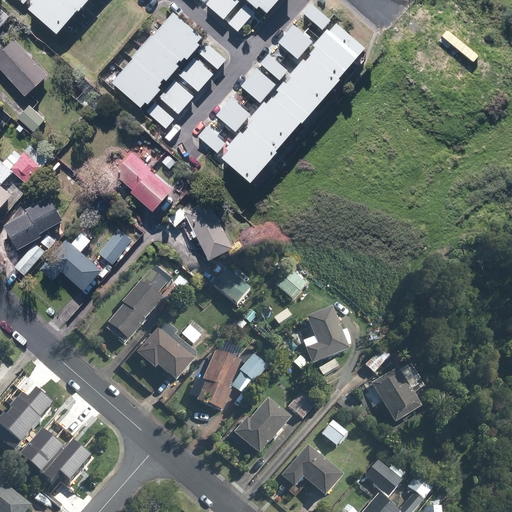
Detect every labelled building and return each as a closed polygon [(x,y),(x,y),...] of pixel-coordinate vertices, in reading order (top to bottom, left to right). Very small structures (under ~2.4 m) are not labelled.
[(87,15),(69,0),(40,0),(36,5),(39,7),(34,13),(64,38),(85,14),(86,15),(87,15)] [(69,0),(87,15),(99,0),(69,0)] [(213,0),(209,5),(228,21),(244,2),(241,0),(213,0)] [(247,0),(263,12),(265,10),(273,17),(287,0),(247,0)] [(307,15),(327,32),(335,22),(316,5),(307,15)] [(0,33),(13,18),(0,7),(0,33)] [(232,25),(242,33),(256,16),(247,8),(232,25)] [(160,39),(186,63),(188,64),(191,61),(193,63),(205,48),(203,46),(207,41),(180,17),(160,39)] [(315,57),(317,58),(345,83),(372,53),(341,26),(335,34),(332,31),(317,48),(320,51),(315,57)] [(298,28),(291,36),(310,53),(317,45),(298,28)] [(302,61),(310,53),(291,36),(284,45),(302,61)] [(160,39),(139,62),(168,88),(168,87),(167,85),(170,82),(172,84),(185,69),(183,67),(186,63),(160,39)] [(0,57),(0,65),(29,98),(52,78),(18,41),(0,57)] [(202,54),(222,71),(229,62),(210,45),(202,54)] [(264,65),(284,82),(291,74),(272,57),(264,65)] [(347,84),(345,83),(317,58),(311,64),(309,62),(294,79),(296,81),(291,86),(289,84),(281,93),(283,95),(278,100),(308,126),(309,127),(347,84)] [(182,76),(202,93),(218,76),(200,60),(190,71),(188,69),(182,76)] [(168,88),(139,62),(119,85),(147,111),(152,106),(154,107),(167,93),(164,91),(168,88)] [(259,69),(251,78),(272,96),(280,87),(259,69)] [(272,96),(251,78),(244,87),(264,105),(272,96)] [(163,99),(182,116),(199,98),(179,80),(163,99)] [(69,90),(80,101),(87,93),(76,83),(69,90)] [(235,100),(227,108),(247,125),(254,116),(235,100)] [(308,126),(278,100),(272,106),(269,104),(254,121),(257,123),(251,129),(253,130),(282,155),(308,126)] [(152,114),(170,130),(178,121),(160,105),(152,114)] [(21,120),(37,134),(48,121),(33,107),(21,120)] [(240,133),(247,125),(227,108),(220,117),(240,133)] [(202,138),(222,155),(230,146),(210,129),(202,138)] [(284,157),(282,155),(253,130),(248,136),(246,135),(232,151),(234,153),(227,159),(259,186),(284,157)] [(0,210),(10,199),(0,190),(0,188),(10,176),(26,189),(46,165),(43,163),(49,157),(37,146),(31,153),(27,149),(17,160),(10,154),(0,167),(0,166),(0,210)] [(161,157),(173,167),(178,162),(166,152),(161,157)] [(130,193),(153,212),(171,191),(149,172),(150,171),(130,154),(112,175),(132,191),(130,193)] [(8,225),(22,248),(45,235),(44,232),(67,219),(53,194),(29,208),(31,211),(8,225)] [(183,214),(209,262),(232,249),(206,202),(183,214)] [(103,252),(115,262),(134,239),(121,229),(103,252)] [(57,273),(81,292),(98,271),(77,254),(86,242),(77,234),(68,246),(62,241),(37,272),(50,282),(57,273)] [(18,266),(28,274),(47,251),(37,242),(18,266)] [(297,266),(292,261),(279,272),(284,277),(297,266)] [(212,290),(238,310),(250,294),(226,274),(212,290)] [(306,289),(291,275),(277,290),(292,304),(306,289)] [(180,293),(187,286),(179,279),(172,286),(180,293)] [(124,310),(108,330),(127,345),(160,305),(138,287),(121,308),(122,308),(123,309),(124,310)] [(308,342),(318,367),(355,351),(336,307),(312,318),(320,337),(308,342)] [(257,315),(249,308),(240,319),(249,326),(257,315)] [(180,338),(192,349),(200,340),(188,330),(180,338)] [(155,335),(135,359),(153,375),(156,372),(175,389),(192,368),(155,335)] [(368,364),(377,373),(394,356),(385,347),(368,364)] [(205,386),(197,405),(219,414),(226,397),(224,396),(236,367),(213,357),(202,385),(205,386)] [(231,390),(243,398),(252,384),(255,386),(268,371),(252,358),(238,374),(240,375),(231,390)] [(375,384),(401,424),(427,408),(416,390),(423,386),(411,367),(403,371),(401,368),(375,384)] [(6,406),(21,420),(39,399),(24,386),(6,406)] [(292,408),(307,420),(320,404),(306,392),(292,408)] [(233,440),(259,462),(291,426),(267,405),(248,428),(245,426),(233,440)] [(326,435),(341,448),(352,434),(337,422),(326,435)] [(28,460),(54,486),(74,466),(53,446),(40,428),(17,444),(28,460)] [(309,479),(333,498),(350,478),(312,447),(287,478),(300,489),(309,479)] [(387,471),(399,480),(406,472),(394,463),(387,471)] [(387,500),(400,484),(375,464),(362,480),(387,500)] [(15,486),(3,476),(0,478),(0,511),(32,511),(36,508),(13,489),(15,486)] [(397,511),(413,511),(422,502),(413,494),(397,511)] [(391,511),(375,498),(363,511),(391,511)]
